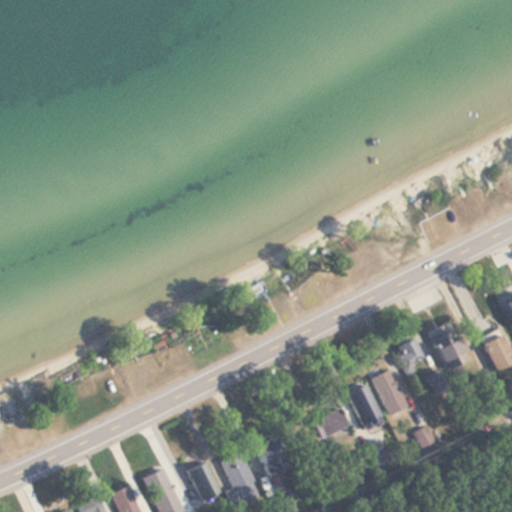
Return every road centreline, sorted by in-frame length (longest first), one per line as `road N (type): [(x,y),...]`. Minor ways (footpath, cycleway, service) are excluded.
road 1 (primary): [(0,480),(511,231)]
road 2 (residential): [(511,419),(437,270)]
